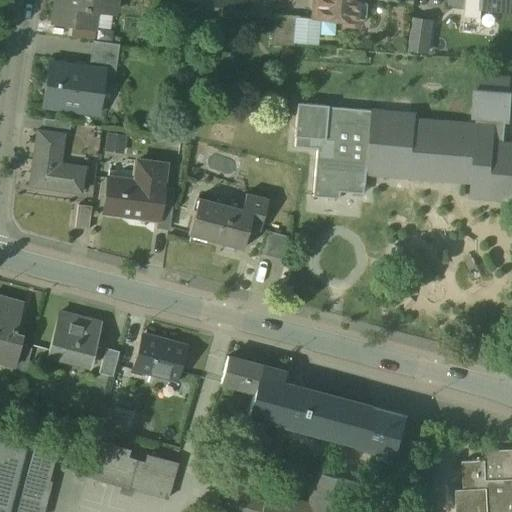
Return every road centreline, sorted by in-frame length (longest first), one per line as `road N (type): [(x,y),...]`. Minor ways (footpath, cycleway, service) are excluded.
road 1 (residential): [(0,254),(511,396)]
road 2 (residential): [(27,0),(0,152)]
